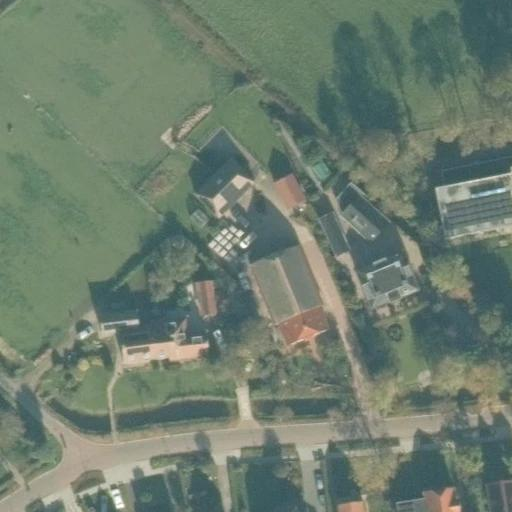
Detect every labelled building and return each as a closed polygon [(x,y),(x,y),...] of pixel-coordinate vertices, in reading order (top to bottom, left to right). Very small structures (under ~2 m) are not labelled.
[(444,241),(511,227),(511,158),(440,173),(444,189),(434,191),(444,241)] [(218,217),(250,184),(230,165),(198,198),(218,217)] [(286,212),(305,202),(291,175),(272,185),(286,212)] [(370,246),(390,224),(358,196),(339,218),(370,246)] [(329,215),(318,220),(324,233),(334,228),(329,215)] [(327,331),(318,309),(322,307),(298,247),(249,267),(274,327),(278,325),(287,347),(327,331)] [(355,272),(371,311),(417,292),(402,253),(355,272)] [(203,318),(215,316),(210,283),(199,284),(203,318)] [(153,328),(152,328),(138,330),(136,313),(99,318),(101,336),(119,334),(123,364),(153,360),(151,341),(154,341),(153,328)] [(151,341),(153,360),(168,358),(169,363),(209,358),(206,335),(188,337),(186,320),(152,324),(152,328),(153,328),(154,341),(151,341)] [(489,511),(511,511),(511,483),(486,487),(489,511)] [(456,511),(453,491),(437,494),(435,492),(429,492),(427,495),(423,496),(424,502),(412,504),(413,511),(456,511)]
